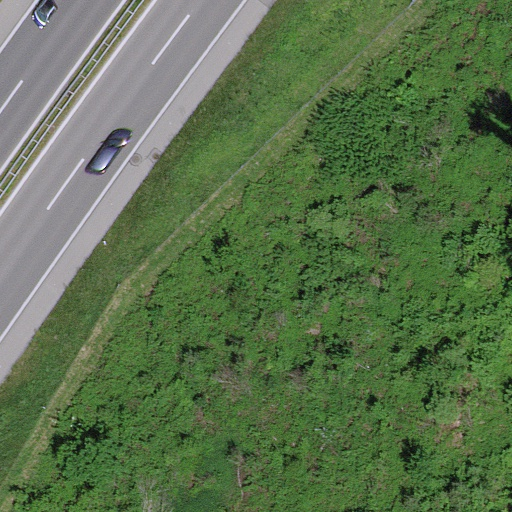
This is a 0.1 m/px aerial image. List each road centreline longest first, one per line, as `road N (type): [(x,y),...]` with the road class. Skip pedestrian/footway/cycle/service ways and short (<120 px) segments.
road 1 (track): [(399,0),(129,295)]
road 2 (motorway): [(0,276),(199,0)]
road 3 (motorway): [(80,0),(0,111)]
